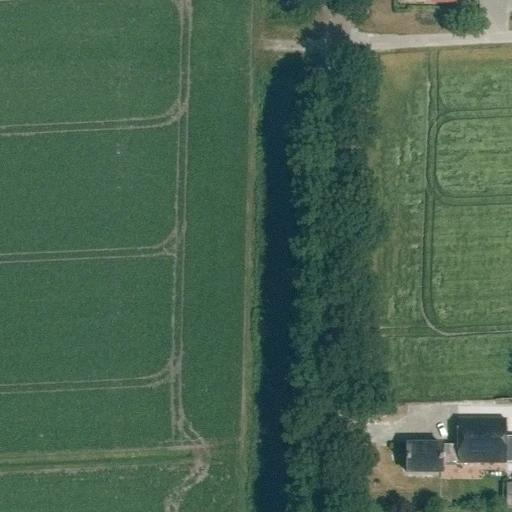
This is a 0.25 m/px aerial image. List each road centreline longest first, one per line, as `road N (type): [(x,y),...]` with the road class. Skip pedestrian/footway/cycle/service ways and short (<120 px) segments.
road 1 (unclassified): [(326,511),(339,45)]
road 2 (unclassified): [(339,45),(511,36)]
